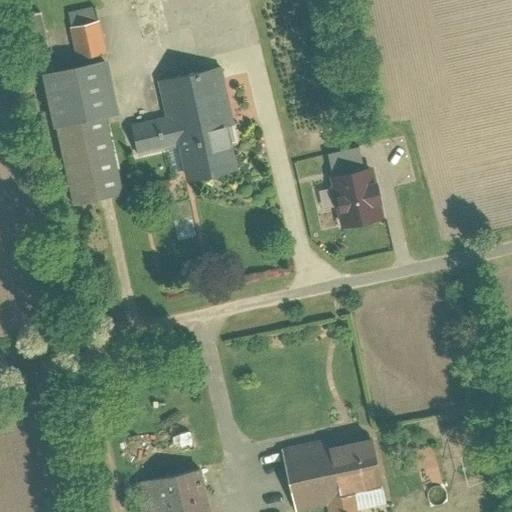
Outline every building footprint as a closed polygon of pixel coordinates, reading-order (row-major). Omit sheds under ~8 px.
[(95,5),(69,9),(71,22),(97,18),(95,5)] [(18,19),(33,77),(55,72),(40,14),(18,19)] [(69,29),(77,69),(106,62),(98,23),(69,29)] [(106,64),(41,79),(54,134),(107,121),(119,118),(106,64)] [(178,151),(186,191),(244,179),(223,74),(161,86),(168,118),(131,126),(138,159),(178,151)] [(54,134),(73,211),(126,198),(107,121),(54,134)] [(326,151),(330,171),(365,164),(361,144),(326,151)] [(383,222),(371,168),(328,178),(340,231),(383,222)] [(304,511),(327,507),(328,511),(357,511),(354,497),(383,490),(370,439),(327,450),(325,439),(279,450),(294,511),(304,511)] [(135,485),(140,511),(209,511),(201,472),(135,485)]
